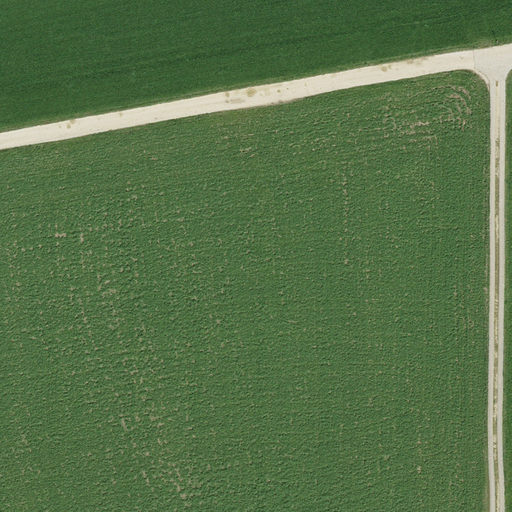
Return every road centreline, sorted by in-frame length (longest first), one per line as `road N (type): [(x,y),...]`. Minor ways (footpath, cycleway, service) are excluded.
road 1 (track): [(511,62),(0,147)]
road 2 (track): [(499,64),(496,511)]
